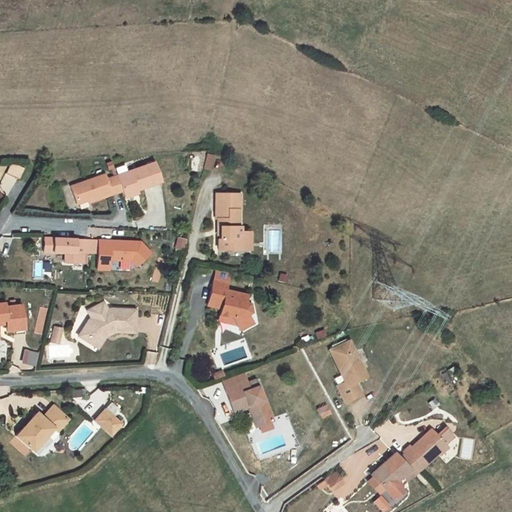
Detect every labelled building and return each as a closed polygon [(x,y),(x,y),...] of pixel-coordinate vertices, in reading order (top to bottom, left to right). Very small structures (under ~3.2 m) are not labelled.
[(207,153),(204,167),(212,169),(214,154),(207,153)] [(21,178),(24,167),(11,163),(8,175),(21,178)] [(144,165),(116,175),(121,190),(123,194),(124,194),(136,189),(151,184),(144,165)] [(121,190),(116,175),(106,179),(104,174),(71,187),(77,204),(91,199),(92,201),(121,190)] [(218,239),(218,250),(238,250),(238,240),(240,240),(240,231),(240,226),(238,226),(238,210),(240,210),(240,194),(216,193),(216,219),(217,219),(217,227),(220,227),(220,239),(218,239)] [(250,250),(250,231),(240,231),(240,240),(238,240),(238,250),(250,250)] [(75,239),(44,238),(44,249),(53,250),(53,252),(65,253),(64,262),(82,263),(83,252),(83,244),(75,243),(75,239)] [(91,253),(91,240),(75,239),(75,243),(83,244),(83,252),(91,253)] [(98,253),(97,269),(109,270),(109,260),(120,260),(130,260),(131,261),(135,266),(150,253),(140,242),(134,241),(127,246),(120,246),(120,241),(98,240),(98,253)] [(53,262),(64,262),(65,253),(53,252),(53,262)] [(129,271),(130,260),(120,260),(119,270),(129,271)] [(215,281),(227,284),(228,281),(229,275),(223,273),(215,271),(213,280),(215,281)] [(247,316),(243,310),(245,302),(247,295),(226,290),(227,284),(215,281),(213,280),(207,305),(220,308),(219,315),(232,319),(235,325),(239,331),(251,323),(247,316)] [(134,333),(135,310),(109,309),(107,310),(103,302),(87,311),(91,318),(89,320),(81,331),(88,335),(88,342),(94,346),(102,334),(111,330),(112,333),(115,332),(134,333)] [(250,304),(245,302),(243,310),(247,316),(252,313),(250,304)] [(0,320),(5,320),(5,325),(6,331),(15,330),(24,329),(20,305),(16,306),(9,306),(4,307),(3,303),(0,303),(0,320)] [(219,315),(218,320),(235,325),(232,319),(219,315)] [(94,346),(98,348),(105,337),(112,333),(111,330),(102,334),(94,346)] [(81,331),(78,336),(88,342),(88,335),(81,331)] [(365,377),(347,342),(328,351),(344,383),(336,386),(343,403),(360,395),(354,383),(365,377)] [(36,365),(38,352),(25,350),(23,363),(36,365)] [(223,382),(226,390),(247,383),(244,375),(223,382)] [(255,380),(247,383),(249,390),(258,387),(255,380)] [(247,383),(226,390),(234,412),(248,406),(256,427),(259,425),(269,422),(272,421),(264,400),(263,401),(258,387),(249,390),(247,383)] [(326,405),(316,409),(320,417),(330,413),(326,405)] [(15,436),(32,451),(53,428),(56,431),(68,419),(53,406),(42,418),(36,413),(15,436)] [(104,410),(94,421),(110,435),(120,424),(104,410)] [(269,422),(259,425),(261,432),(271,428),(269,422)] [(404,453),(399,458),(409,470),(414,475),(446,446),(444,445),(453,437),(445,429),(437,436),(432,431),(421,440),(420,439),(411,447),(409,446),(403,451),(404,453)] [(409,470),(399,458),(394,453),(382,464),(384,466),(372,476),(372,477),(384,489),(386,491),(409,470)] [(340,490),(348,483),(337,470),(324,481),(340,499),(345,495),(340,490)] [(372,477),(367,481),(378,494),(384,489),(372,477)]
